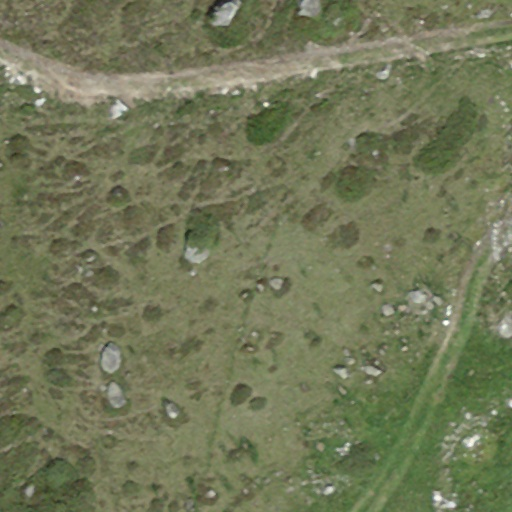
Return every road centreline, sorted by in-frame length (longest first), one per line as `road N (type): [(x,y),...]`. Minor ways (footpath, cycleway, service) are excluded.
road 1 (track): [(0,70),(131,106),(511,32)]
road 2 (track): [(511,236),(480,256),(381,511)]
